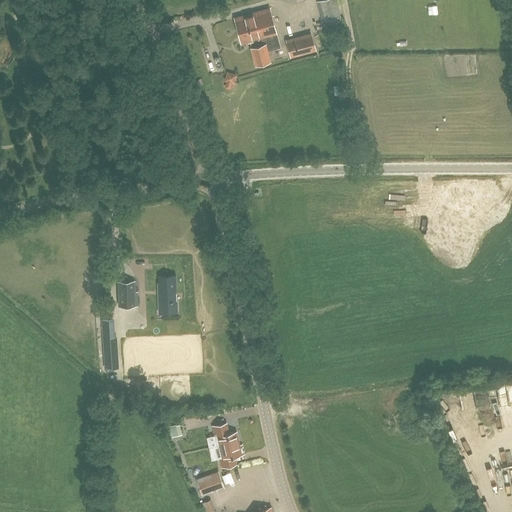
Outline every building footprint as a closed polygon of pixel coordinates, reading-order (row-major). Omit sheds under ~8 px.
[(335,0),(318,0),(315,1),(322,21),(340,15),(335,0)] [(279,43),(276,33),(269,9),(235,18),(241,43),(254,39),(256,47),(251,48),(256,64),(269,61),(266,47),(279,43)] [(291,56),(315,49),(311,34),(286,40),(291,56)] [(226,71),(223,87),(232,89),(235,73),(226,71)] [(183,279),(166,280),(166,288),(167,288),(168,307),(174,307),(174,314),(185,313),(184,297),(183,279)] [(134,281),(118,282),(119,306),(137,305),(137,298),(135,298),(134,281)] [(235,464),(233,456),(243,454),(241,445),(239,445),(236,432),(228,434),(226,423),(213,426),(217,446),(220,445),(223,458),(220,459),(222,467),(235,464)] [(172,425),(174,436),(182,435),(180,424),(176,425),(172,425)] [(511,469),(502,472),(505,486),(511,484),(511,469)] [(218,473),(198,480),(202,493),(223,486),(218,473)]
